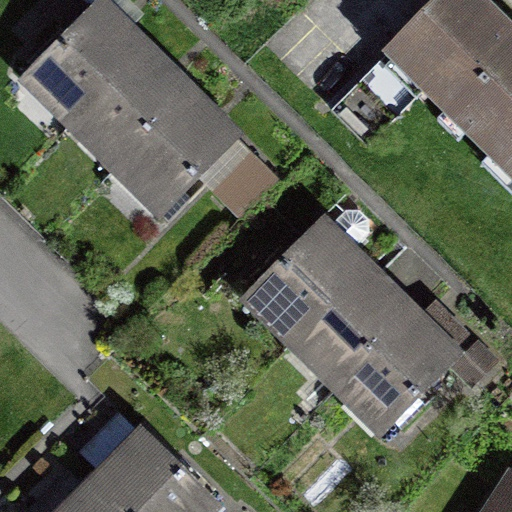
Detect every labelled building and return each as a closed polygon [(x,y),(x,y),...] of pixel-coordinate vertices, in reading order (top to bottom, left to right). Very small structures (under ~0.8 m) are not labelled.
[(511,47),(463,0),(428,0),(369,62),(511,200),(511,47)] [(21,83),(66,129),(146,50),(101,4),(21,83)] [(66,129),(109,172),(189,93),(146,50),(66,129)] [(238,143),(189,93),(109,172),(158,222),(238,143)] [(242,296),(292,345),(365,271),(315,222),(242,296)] [(292,345),(332,384),(405,310),(365,271),(292,345)] [(457,362),(405,310),(332,384),(384,436),(457,362)] [(212,511),(135,435),(94,475),(130,511),(212,511)] [(130,511),(94,475),(57,511),(130,511)] [(511,511),(511,478),(506,475),(482,511),(511,511)]
